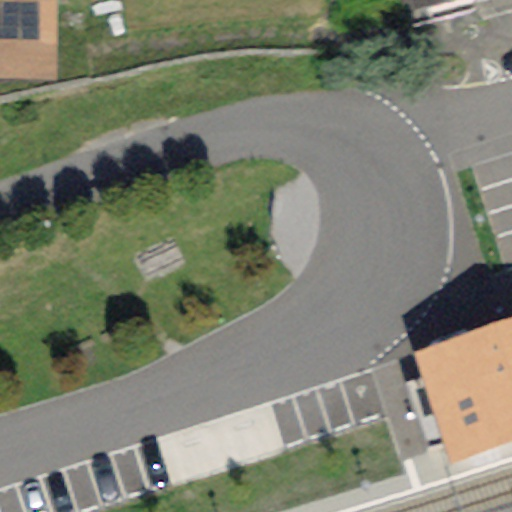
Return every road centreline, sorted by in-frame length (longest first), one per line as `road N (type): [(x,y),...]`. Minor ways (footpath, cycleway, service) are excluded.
road 1 (residential): [(0,455),(296,345),(355,299),(374,218),(350,158)]
road 2 (residential): [(350,158),(312,129),(283,126),(190,137),(0,197)]
road 3 (residential): [(350,158),(511,108)]
